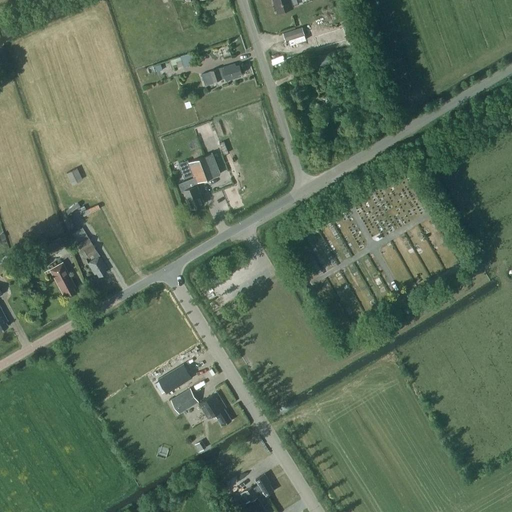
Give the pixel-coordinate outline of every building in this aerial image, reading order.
[(273,0),(278,12),(294,7),(291,0),(273,0)] [(286,41),(305,34),(302,27),(283,33),(286,41)] [(345,39),(330,44),(332,51),(348,46),(345,39)] [(172,65),(176,64),(178,69),(195,64),(191,52),(180,56),(170,59),(172,65)] [(312,60),(315,67),(331,62),(328,55),(312,60)] [(235,66),(234,63),(201,74),(205,85),(214,82),(214,81),(222,78),(225,78),(226,81),(239,77),(238,75),(242,74),(239,65),(235,66)] [(299,92),(302,100),(313,96),(309,82),(315,80),(311,67),(295,73),(299,84),(295,86),(297,92),(299,92)] [(363,67),(355,69),(360,84),(368,81),(363,67)] [(368,81),(360,84),(362,91),(370,89),(368,81)] [(363,94),(361,94),(365,107),(375,104),(370,89),(362,91),(363,94)] [(187,163),(192,177),(178,183),(182,191),(190,209),(203,204),(195,184),(220,174),(212,154),(187,163)] [(66,173),(80,201),(90,196),(76,168),(66,173)] [(65,211),(68,215),(80,206),(77,203),(65,211)] [(80,207),(83,216),(100,209),(98,204),(86,209),(84,206),(80,207)] [(87,262),(94,274),(96,272),(98,276),(106,271),(104,268),(106,267),(99,255),(98,256),(82,228),(72,234),(77,244),(76,244),(81,252),(77,254),(81,262),(85,260),(87,262)] [(43,247),(48,255),(65,246),(61,238),(43,247)] [(48,269),(63,295),(74,289),(72,287),(74,285),(61,262),(48,269)] [(399,300),(402,306),(409,303),(405,297),(399,300)] [(166,393),(192,377),(184,363),(158,379),(166,393)] [(178,406),(180,409),(187,405),(197,399),(190,388),(173,398),(178,406)] [(217,392),(199,403),(208,418),(215,414),(222,425),(231,420),(224,408),(226,407),(217,392)] [(201,440),(195,444),(199,451),(206,447),(201,440)] [(266,495),(273,490),(269,483),(270,483),(264,474),(255,479),(259,484),(252,488),(235,461),(215,473),(236,507),(263,490),(266,495)]
